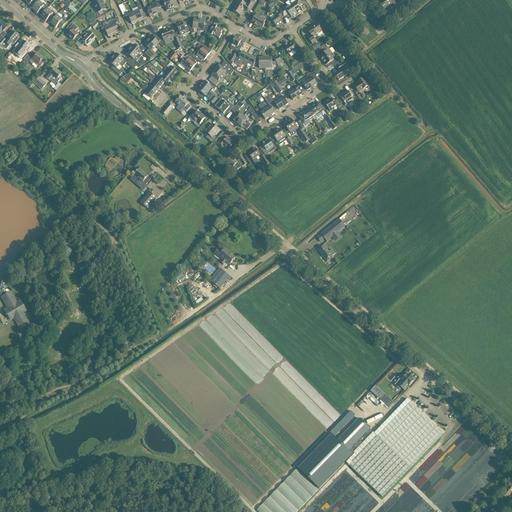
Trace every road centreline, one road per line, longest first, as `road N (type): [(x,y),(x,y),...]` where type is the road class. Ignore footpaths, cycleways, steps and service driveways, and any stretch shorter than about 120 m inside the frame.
road 1 (tertiary): [(511,447),(82,66)]
road 2 (residential): [(192,90),(248,137),(329,82),(291,29)]
